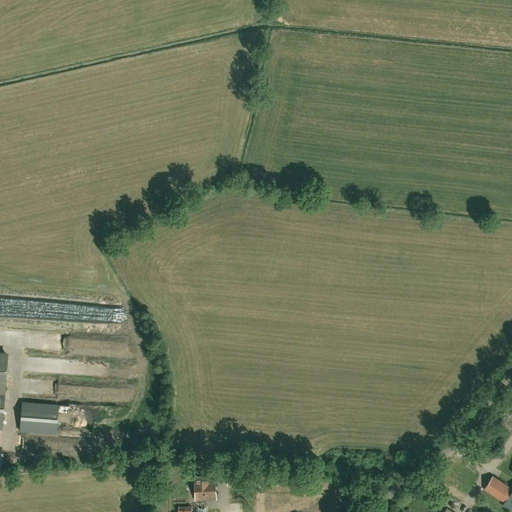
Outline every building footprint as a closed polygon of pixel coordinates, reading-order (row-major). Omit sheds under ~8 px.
[(88,366),(88,376),(101,376),(100,366),(88,366)] [(117,400),(126,398),(123,389),(115,391),(117,400)] [(57,432),(59,404),(23,401),(20,430),(57,432)] [(511,429),(511,413),(502,424),(510,431),(511,429)] [(251,485),(251,469),(226,470),(226,475),(227,475),(228,485),(251,485)] [(196,500),(216,499),(215,480),(209,480),(209,476),(194,476),(196,500)] [(511,487),(493,476),(484,489),(505,502),(503,505),(511,510),(511,487)]
